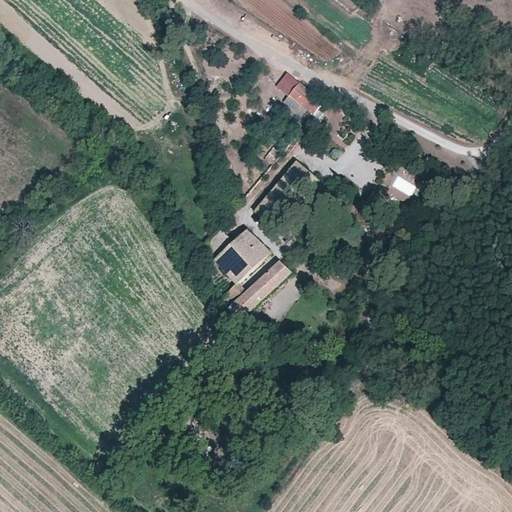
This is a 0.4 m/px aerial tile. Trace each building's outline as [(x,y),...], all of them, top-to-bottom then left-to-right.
[(291,96),(314,115),(324,103),(301,84),(291,96)] [(317,179),(298,163),(258,211),(277,228),(317,179)] [(217,233),(203,247),(238,285),(240,283),(272,253),(248,231),(235,242),(227,233),(235,225),(229,219),(227,221),(227,224),(217,233)] [(228,309),(238,326),(293,274),(281,262),(248,291),(228,309)] [(222,300),(228,309),(248,291),(240,283),(238,285),(222,300)]
